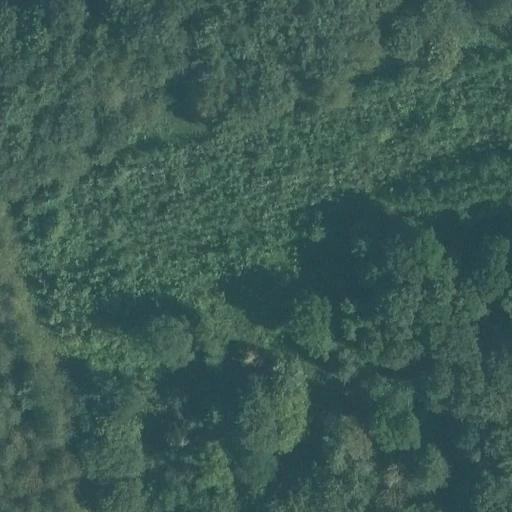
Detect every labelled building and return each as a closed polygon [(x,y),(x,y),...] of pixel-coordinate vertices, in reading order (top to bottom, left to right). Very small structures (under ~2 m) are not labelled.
[(51,46),(39,52),(47,66),(59,59),(51,46)] [(292,69),(293,90),(324,89),(323,69),(292,69)] [(93,175),(74,192),(113,232),(131,214),(93,175)] [(63,255),(48,270),(66,288),(81,274),(63,255)] [(181,261),(164,281),(185,298),(201,278),(181,261)]
